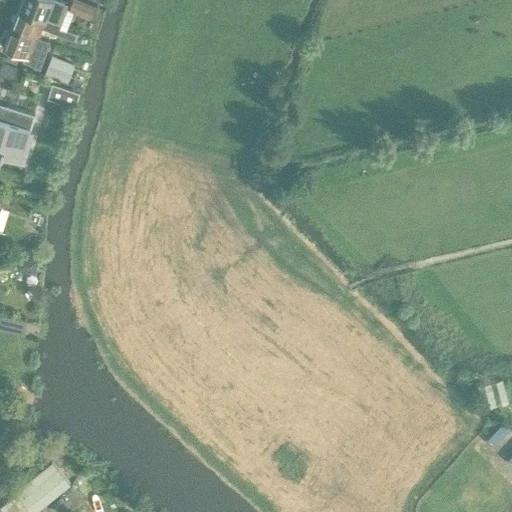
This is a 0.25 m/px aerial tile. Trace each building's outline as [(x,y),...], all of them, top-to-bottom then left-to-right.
[(56,19),(63,0),(20,0),(19,4),(56,19)] [(84,0),(72,0),(70,6),(92,14),(96,4),(84,0)] [(59,20),(56,19),(19,4),(11,25),(38,35),(41,27),(73,39),(77,31),(58,23),(59,20)] [(11,25),(3,46),(39,59),(44,46),(35,42),(38,35),(11,25)] [(75,62),(52,54),(44,74),(67,82),(75,62)] [(17,64),(2,60),(0,66),(0,73),(13,77),(17,64)] [(80,90),(52,82),(47,97),(75,105),(80,90)] [(22,157),(35,112),(6,104),(2,117),(0,116),(0,162),(3,152),(22,157)] [(2,314),(0,323),(0,326),(9,328),(11,316),(2,314)] [(0,441),(9,446),(14,436),(1,433),(0,434),(0,441)] [(0,511),(29,511),(15,493),(0,505),(0,511)]
